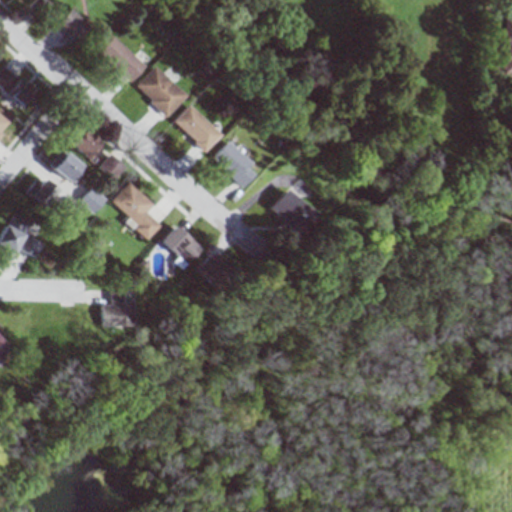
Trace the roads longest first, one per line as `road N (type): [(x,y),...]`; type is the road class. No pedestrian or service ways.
road 1 (residential): [(0,19),(259,254)]
road 2 (residential): [(76,88),(0,183)]
